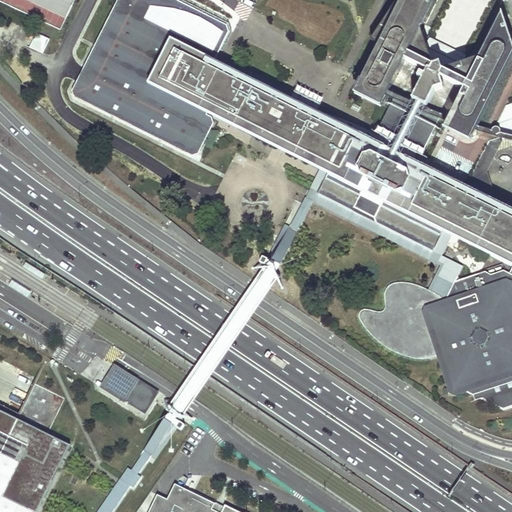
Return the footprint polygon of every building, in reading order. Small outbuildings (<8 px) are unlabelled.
[(0,0),(61,30),(75,0),(0,0)] [(167,38),(214,61),(228,32),(225,25),(174,0),(118,0),(82,72),(72,91),(74,97),(192,157),(198,154),(213,124),(211,118),(206,115),(144,84),(167,38)] [(431,66),(434,68),(436,62),(435,61),(410,50),(422,26),(435,0),(402,0),(380,44),(365,74),(355,93),(382,107),(386,100),(389,93),(406,60),(429,71),(431,66)] [(398,0),(372,40),(380,44),(402,0),(398,0)] [(470,79),(465,90),(450,120),(441,115),(434,129),(469,147),(511,61),(511,50),(501,20),(482,56),(470,79)] [(428,42),(422,26),(410,50),(435,61),(428,42)] [(31,31),(26,46),(45,53),(50,38),(31,31)] [(364,213),(395,152),(373,141),(307,108),(214,61),(167,38),(144,84),(206,115),(207,113),(325,172),(328,174),(320,191),(321,195),(349,210),(355,208),(364,213)] [(431,38),(428,42),(435,61),(436,62),(443,60),(446,67),(464,62),(467,56),(431,38)] [(464,62),(446,67),(470,79),(482,56),(464,62)] [(465,90),(470,79),(446,67),(443,60),(436,62),(434,68),(431,66),(429,71),(427,75),(422,73),(419,78),(423,80),(412,103),(427,109),(436,91),(445,87),(442,79),(443,78),(465,90)] [(395,152),(417,163),(434,129),(441,115),(427,109),(412,103),(389,93),(386,100),(393,103),(373,141),(395,152)] [(511,104),(504,108),(500,117),(493,130),(490,137),(497,139),(506,136),(511,134),(511,104)] [(486,171),(496,150),(509,147),(506,136),(497,139),(488,142),(477,166),(486,171)] [(511,210),(500,205),(466,188),(417,163),(395,152),(364,213),(375,218),(376,223),(429,251),(435,248),(443,231),(453,237),(490,255),(511,265),(511,210)] [(232,161),(243,166),(247,158),(236,153),(232,161)] [(486,171),(477,166),(472,176),(490,185),(486,171)] [(511,198),(491,188),(490,185),(472,176),(466,188),(500,205),(511,210),(511,198)] [(453,237),(443,231),(435,248),(429,251),(376,223),(375,218),(364,213),(355,208),(349,210),(321,195),(316,203),(440,267),(429,290),(447,300),(452,288),(456,282),(463,267),(443,256),(453,237)] [(267,260),(265,264),(270,266),(268,270),(271,272),(275,275),(281,263),(305,218),(302,216),(297,213),(273,259),(272,263),(267,260)] [(511,275),(510,274),(504,271),(492,275),(486,272),(456,282),(452,288),(447,300),(426,307),(424,312),(438,356),(444,375),(450,394),(456,397),(469,393),(474,395),(476,400),(481,399),(503,410),(511,406),(511,275)] [(426,307),(447,300),(429,290),(404,283),(396,283),(389,287),(385,297),(386,308),(383,313),(370,310),(365,310),(361,312),(360,316),(361,322),(373,337),(389,349),(402,355),(419,360),(432,358),(438,356),(424,312),(426,307)] [(113,363),(99,387),(145,414),(159,391),(113,363)] [(0,500),(0,511),(36,511),(70,446),(0,411),(0,475),(10,481),(0,500)] [(173,424),(177,426),(179,423),(176,420),(178,417),(175,414),(171,412),(164,422),(163,422),(134,464),(135,465),(141,469),(143,470),(172,427),(171,427),(173,424)] [(111,511),(132,483),(135,485),(143,473),(139,471),(141,469),(135,465),(134,467),(130,465),(97,511),(111,511)] [(0,511),(0,500),(10,481),(0,475),(0,511)]
